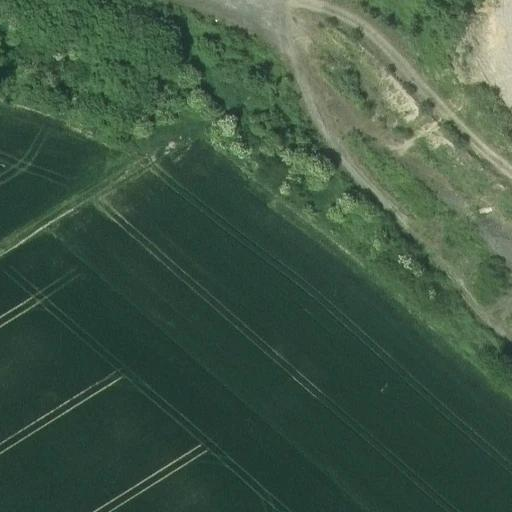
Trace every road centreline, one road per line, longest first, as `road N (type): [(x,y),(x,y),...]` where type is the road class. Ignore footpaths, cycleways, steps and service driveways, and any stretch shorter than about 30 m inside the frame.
road 1 (track): [(271,10),(303,93),(348,172),(511,349)]
road 2 (track): [(233,0),(325,10),(360,32),(405,66),(454,129),(511,176)]
road 3 (track): [(0,251),(187,133)]
